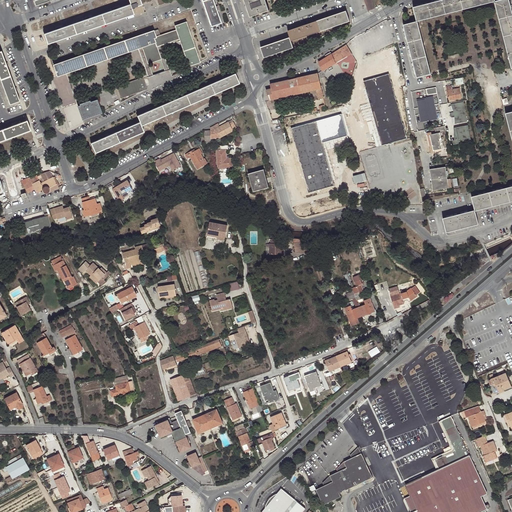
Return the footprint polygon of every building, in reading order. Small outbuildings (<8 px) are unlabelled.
[(211,26),(221,22),(215,6),(212,0),(204,0),(202,1),(211,26)] [(269,11),(265,0),(244,0),(248,9),(250,17),(269,11)] [(375,8),(372,0),(364,0),(368,11),(375,8)] [(428,4),(431,18),(446,14),(442,0),(428,4)] [(442,0),(446,14),(463,10),(460,0),(442,0)] [(460,0),(463,10),(481,5),(479,0),(460,0)] [(511,10),(509,0),(500,0),(495,1),(499,16),(511,12),(511,10)] [(103,14),(106,23),(135,13),(133,7),(132,4),(103,14)] [(413,8),(417,21),(431,18),(428,4),(413,8)] [(330,16),(318,21),(322,31),(350,21),(346,11),(330,16)] [(511,12),(499,16),(503,32),(511,29),(511,12)] [(74,24),(77,33),(106,23),(103,14),(74,24)] [(305,25),(288,31),(291,41),(322,31),(318,21),(305,25)] [(417,21),(403,25),(408,42),(421,38),(417,21)] [(154,30),(139,36),(143,47),(149,64),(160,60),(156,47),(161,45),(165,44),(165,45),(172,42),(171,42),(180,39),(189,66),(199,62),(186,22),(175,26),(177,31),(160,36),(158,30),(154,31),(154,30)] [(44,34),(48,44),(77,33),(74,24),(44,34)] [(511,29),(503,32),(508,50),(511,48),(511,29)] [(139,36),(113,45),(117,56),(138,49),(143,47),(139,36)] [(270,44),(261,47),(264,58),(293,48),(291,41),(290,38),(270,44)] [(421,38),(408,42),(412,59),(426,56),(421,38)] [(113,45),(96,50),(100,62),(117,56),(113,45)] [(170,70),(161,45),(156,47),(160,60),(165,72),(170,70)] [(352,54),(346,45),(331,54),(330,52),(326,55),(326,57),(319,62),(323,71),(336,63),(352,54)] [(143,47),(138,49),(148,78),(153,76),(149,64),(143,47)] [(0,50),(0,78),(0,79),(10,76),(6,66),(1,50),(0,50)] [(67,60),(71,72),(100,62),(96,50),(67,60)] [(412,59),(417,77),(431,74),(426,56),(412,59)] [(54,65),(57,76),(71,72),(67,60),(54,65)] [(318,73),(271,84),(271,89),(266,90),(269,100),(316,90),(318,100),(323,99),(318,73)] [(223,79),(212,84),(216,93),(239,83),(235,74),(223,79)] [(10,76),(0,79),(10,105),(19,101),(16,93),(10,76)] [(147,89),(143,78),(117,86),(120,98),(147,89)] [(199,89),(187,94),(192,104),(216,93),(212,84),(199,89)] [(446,87),(447,95),(449,95),(449,97),(450,100),(462,98),(459,88),(452,89),(451,86),(446,87)] [(174,100),(163,105),(167,115),(192,104),(187,94),(174,100)] [(436,116),(433,97),(428,98),(428,99),(425,99),(424,94),(417,95),(420,115),(431,113),(432,117),(436,116)] [(96,100),(91,102),(80,106),(78,107),(82,117),(96,112),(96,114),(101,113),(96,100)] [(463,101),(448,104),(452,124),(467,120),(463,101)] [(71,112),(71,111),(77,110),(76,104),(64,106),(66,113),(71,112)] [(150,111),(138,116),(141,122),(142,126),(167,115),(163,105),(150,111)] [(3,131),(6,140),(32,131),(29,121),(16,126),(3,131)] [(304,132),(305,139),(308,150),(348,139),(343,121),(304,132)] [(128,128),(117,132),(121,142),(145,132),(142,126),(141,122),(128,128)] [(215,130),(210,130),(211,139),(219,138),(233,130),(232,130),(236,128),(233,122),(229,124),(229,122),(215,130)] [(468,124),(453,127),(454,139),(453,140),(454,144),(459,143),(458,142),(471,139),(468,124)] [(440,133),(446,132),(444,126),(435,128),(436,134),(431,135),(433,145),(430,146),(432,154),(435,153),(435,150),(443,148),(440,133)] [(104,138),(91,143),(96,153),(121,142),(117,132),(104,138)] [(302,140),(307,158),(313,180),(316,179),(308,150),(305,139),(302,140)] [(228,150),(228,145),(220,146),(220,150),(217,150),(218,168),(232,167),(232,159),(227,159),(226,150),(228,150)] [(201,154),(198,149),(195,151),(193,152),(192,151),(185,155),(187,159),(190,158),(197,170),(208,163),(205,158),(204,159),(201,154)] [(181,167),(174,154),(161,160),(160,159),(154,162),(159,170),(160,170),(161,171),(169,167),(172,171),(181,167)] [(294,162),(303,197),(316,193),(316,191),(315,188),(313,180),(307,158),(294,162)] [(449,188),(446,167),(430,169),(433,190),(449,188)] [(269,187),(264,170),(248,174),(254,192),(269,187)] [(24,185),(28,193),(35,189),(36,192),(37,193),(43,190),(44,192),(44,193),(45,193),(46,193),(47,193),(49,193),(50,191),(52,190),(52,191),(58,188),(54,177),(53,178),(50,171),(42,174),(45,182),(42,183),(40,180),(38,176),(27,179),(28,184),(24,185)] [(132,189),(127,181),(112,190),(119,200),(123,197),(122,195),(132,189)] [(493,205),(510,201),(506,187),(489,192),(493,205)] [(489,192),(472,196),(475,209),(493,205),(489,192)] [(91,200),(90,196),(81,199),(85,210),(83,211),(84,216),(91,215),(99,213),(99,211),(102,210),(100,203),(97,204),(95,198),(91,200)] [(321,211),(319,204),(313,206),(315,213),(321,211)] [(62,206),(49,210),(53,219),(56,218),(57,219),(65,217),(66,219),(72,217),(69,207),(63,208),(62,206)] [(475,209),(458,213),(462,227),(479,222),(475,209)] [(445,231),(462,227),(458,213),(442,217),(445,231)] [(35,230),(37,235),(39,235),(38,233),(41,232),(41,229),(51,225),(48,216),(32,220),(35,230)] [(160,221),(159,218),(152,220),(152,222),(148,223),(148,224),(145,225),(145,227),(140,229),(143,234),(148,232),(148,231),(150,230),(150,229),(156,227),(156,226),(160,224),(160,221)] [(25,233),(35,230),(32,220),(22,223),(25,233)] [(227,225),(209,222),(207,235),(225,238),(227,225)] [(148,231),(148,232),(162,228),(160,224),(156,226),(156,227),(150,229),(150,230),(148,231)] [(315,249),(313,244),(312,244),(310,240),(307,240),(308,243),(303,244),(303,242),(294,243),(295,252),(315,249)] [(281,255),(282,244),(269,244),(269,254),(281,255)] [(132,266),(140,263),(142,263),(143,265),(147,264),(142,246),(135,248),(136,250),(123,253),(126,264),(131,263),(132,266)] [(66,280),(69,286),(73,285),(74,287),(78,284),(75,276),(73,277),(64,260),(54,265),(56,271),(58,270),(63,281),(66,280)] [(86,271),(92,276),(99,282),(107,273),(102,268),(100,269),(93,263),(91,266),(86,262),(79,269),(84,273),(86,271)] [(356,287),(361,285),(359,280),(365,278),(364,273),(353,277),(356,287)] [(228,283),(230,291),(240,288),(238,281),(228,283)] [(177,295),(175,284),(158,287),(160,297),(177,295)] [(359,307),(362,316),(375,312),(371,300),(365,303),(361,292),(363,291),(361,285),(356,287),(352,288),(353,291),(355,298),(358,306),(359,307)] [(137,296),(132,287),(118,295),(123,303),(137,296)] [(417,296),(411,288),(406,291),(407,292),(401,293),(399,293),(397,287),(389,289),(391,296),(390,296),(394,308),(400,306),(399,306),(404,304),(404,301),(407,300),(409,302),(417,296)] [(355,298),(353,291),(346,294),(348,301),(352,299),(355,298)] [(223,308),(232,305),(231,299),(227,300),(225,292),(217,295),(218,300),(215,300),(215,299),(210,301),(213,311),(221,309),(221,308),(220,305),(222,304),(223,308)] [(18,302),(20,306),(17,307),(21,316),(31,310),(28,305),(26,302),(29,301),(26,297),(18,302)] [(352,320),(362,316),(359,307),(352,309),(351,307),(354,306),(352,301),(344,304),(345,307),(344,308),(348,319),(351,318),(352,320)] [(132,304),(121,310),(126,320),(137,314),(132,304)] [(252,323),(256,321),(252,310),(247,312),(252,323)] [(150,334),(145,322),(139,325),(138,322),(130,325),(132,329),(135,328),(142,342),(148,339),(147,336),(150,334)] [(2,333),(8,344),(17,340),(19,344),(24,341),(15,325),(2,333)] [(244,326),(237,328),(239,332),(234,334),(239,348),(250,344),(244,326)] [(73,327),(66,331),(68,335),(70,338),(65,340),(73,355),(83,349),(75,335),(77,334),(73,327)] [(44,333),(34,339),(44,355),(42,355),(43,356),(44,357),(45,357),(47,357),(50,355),(50,354),(56,351),(54,347),(52,348),(44,333)] [(227,336),(221,339),(223,346),(230,343),(227,336)] [(198,355),(223,346),(221,339),(185,352),(187,358),(197,354),(198,355)] [(17,340),(8,344),(11,348),(19,344),(17,340)] [(176,362),(187,358),(185,352),(174,356),(176,362)] [(351,362),(348,352),(325,361),(329,371),(351,362)] [(18,361),(26,376),(31,374),(32,376),(39,372),(29,355),(18,361)] [(161,361),(164,369),(177,364),(176,362),(174,356),(161,361)] [(7,369),(3,362),(0,363),(0,379),(3,378),(9,375),(11,377),(15,375),(10,367),(7,369)] [(298,379),(302,378),(300,372),(284,378),(288,389),(295,387),(295,389),(300,387),(298,379)] [(321,384),(316,372),(305,376),(310,392),(315,391),(314,388),(323,385),(322,384),(321,384)] [(491,379),(493,384),(495,383),(496,386),(500,393),(505,391),(504,389),(511,386),(506,373),(491,379)] [(188,374),(184,375),(171,380),(179,401),(191,396),(196,394),(188,374)] [(128,383),(127,376),(114,379),(116,390),(110,391),(111,397),(118,396),(118,395),(122,394),(123,395),(125,395),(126,394),(126,393),(134,391),(132,382),(128,383)] [(266,401),(269,400),(274,399),(274,401),(280,399),(277,391),(274,392),(271,383),(261,386),(266,401)] [(36,398),(39,404),(42,403),(43,404),(52,400),(50,395),(47,396),(43,386),(33,390),(37,398),(36,398)] [(258,400),(253,387),(243,390),(248,404),(252,403),(254,406),(259,404),(258,400)] [(16,393),(5,399),(11,409),(16,407),(18,409),(23,406),(16,393)] [(225,401),(232,419),(238,417),(238,418),(242,417),(237,404),(235,404),(232,398),(225,401)] [(479,406),(465,411),(467,417),(468,417),(472,426),(485,422),(485,420),(483,415),(485,414),(484,410),(481,411),(479,406)] [(217,410),(205,415),(209,425),(216,422),(217,425),(222,422),(217,410)] [(187,422),(182,411),(175,414),(178,420),(179,422),(182,428),(183,427),(186,435),(191,432),(189,428),(187,422)] [(273,424),(270,425),(272,431),(280,428),(280,426),(286,424),(282,413),(271,417),(273,424)] [(209,425),(205,415),(193,420),(198,432),(203,430),(202,427),(209,425)] [(451,416),(441,421),(455,451),(438,459),(436,463),(439,469),(469,456),(451,416)] [(160,423),(154,426),(157,433),(159,432),(162,438),(167,436),(166,435),(173,432),(181,452),(191,447),(186,435),(183,427),(182,428),(179,422),(178,422),(177,420),(172,422),(171,419),(164,422),(160,423)] [(452,450),(432,459),(433,461),(438,459),(455,451),(441,421),(439,422),(452,450)] [(246,428),(251,426),(249,422),(236,427),(245,451),(252,448),(255,447),(253,441),(252,442),(246,428)] [(271,432),(267,422),(261,424),(263,429),(258,431),(261,437),(271,432)] [(273,436),(274,435),(274,434),(268,437),(268,436),(261,439),(266,450),(270,449),(271,450),(276,448),(271,438),(273,437),(273,436)] [(87,436),(82,436),(91,455),(98,452),(93,440),(90,441),(87,436)] [(485,436),(476,439),(478,447),(481,446),(484,455),(483,455),(485,460),(496,456),(495,451),(494,449),(496,448),(493,441),(488,443),(485,436)] [(43,454),(36,440),(26,445),(34,459),(43,454)] [(112,459),(120,455),(115,444),(104,449),(110,465),(114,464),(113,460),(112,459)] [(68,452),(72,462),(75,461),(83,457),(78,447),(75,448),(74,445),(66,448),(68,452)] [(315,489),(321,500),(339,493),(371,476),(357,446),(349,454),(350,457),(343,461),(335,468),(336,471),(329,475),(322,482),(323,485),(315,489)] [(135,452),(133,449),(123,452),(128,466),(134,464),(134,463),(134,462),(135,461),(135,460),(138,459),(136,455),(140,454),(139,451),(135,452)] [(190,462),(198,458),(196,452),(187,456),(190,462)] [(64,466),(65,468),(68,467),(63,455),(60,456),(59,454),(47,459),(52,471),(56,470),(64,466)] [(203,458),(202,456),(198,458),(190,462),(192,467),(196,470),(197,469),(202,473),(208,470),(203,458)] [(410,483),(406,485),(410,495),(404,498),(410,511),(477,511),(480,511),(487,511),(488,511),(490,506),(489,504),(485,505),(481,496),(487,493),(469,456),(439,469),(437,471),(422,477),(422,476),(421,474),(408,480),(410,483)] [(23,458),(14,463),(6,467),(11,476),(13,479),(29,470),(23,458)] [(154,478),(156,477),(151,467),(141,471),(145,478),(147,477),(149,481),(144,483),(147,489),(159,483),(157,479),(155,480),(154,478)] [(105,479),(102,469),(86,475),(90,484),(105,479)] [(422,476),(422,477),(437,471),(436,469),(422,476)] [(70,495),(68,491),(70,490),(64,475),(54,479),(63,499),(70,495)] [(112,499),(108,488),(104,489),(103,486),(97,489),(102,503),(112,499)] [(132,493),(130,489),(119,494),(121,498),(132,493)] [(291,506),(295,500),(282,489),(278,493),(276,494),(274,495),(270,498),(268,502),(266,504),(265,509),(262,511),(285,511),(288,508),(291,506)] [(339,493),(321,500),(323,505),(340,496),(339,493)] [(181,494),(172,494),(172,511),(185,511),(185,504),(182,504),(181,494)] [(85,505),(81,495),(67,500),(70,510),(85,505)] [(303,511),(306,509),(295,500),(291,506),(294,508),(291,511),(288,508),(285,511),(303,511)] [(145,506),(146,505),(147,505),(145,501),(138,504),(139,508),(133,511),(149,511),(147,511),(145,506)] [(131,503),(125,506),(128,511),(134,508),(131,503)]
